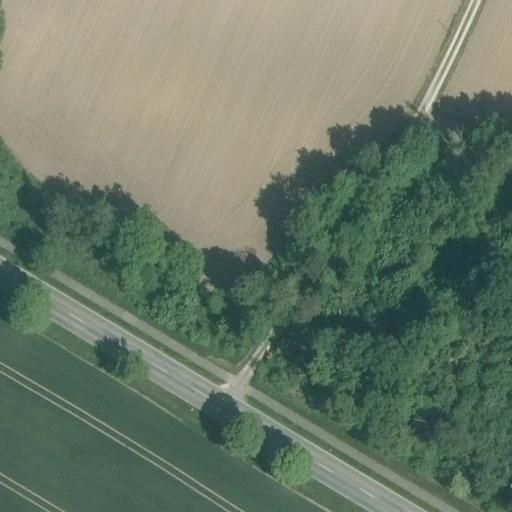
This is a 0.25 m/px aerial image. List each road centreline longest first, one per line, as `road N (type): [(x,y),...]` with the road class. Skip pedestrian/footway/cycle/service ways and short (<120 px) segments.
road 1 (secondary): [(0,276),(400,511)]
road 2 (track): [(237,386),(421,116),(511,139)]
road 3 (track): [(421,116),(473,0)]
